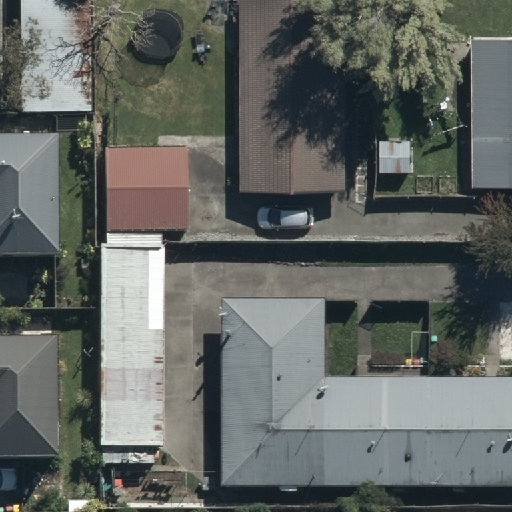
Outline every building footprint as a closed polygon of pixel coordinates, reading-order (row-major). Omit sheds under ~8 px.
[(89,0),(19,0),(20,108),(90,108),(89,0)] [(350,0),(239,0),(237,178),(349,180),(350,0)] [(511,26),(470,27),(473,178),(511,177),(511,26)] [(0,258),(54,257),(52,137),(0,137),(0,258)] [(103,224),(162,225),(187,225),(186,144),(102,144),(103,224)] [(162,225),(103,224),(103,240),(95,240),(97,441),(164,441),(162,225)] [(327,482),(327,372),(326,293),(222,293),(224,483),(327,482)] [(0,460),(63,460),(62,338),(0,338),(0,460)] [(511,370),(327,372),(327,482),(511,481),(511,370)]
